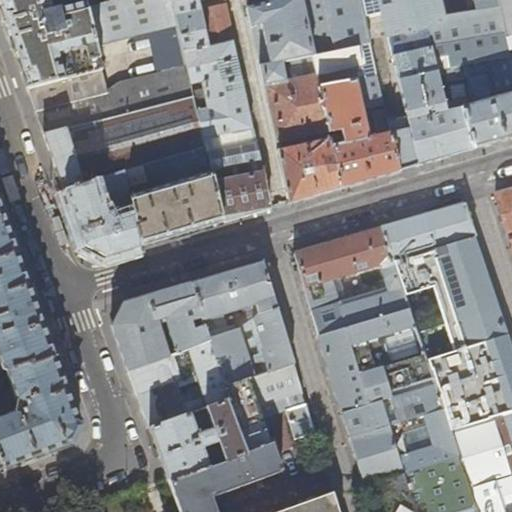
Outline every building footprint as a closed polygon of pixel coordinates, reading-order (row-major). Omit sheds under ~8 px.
[(0,0),(0,15),(11,44),(20,69),(27,89),(102,71),(84,6),(107,0),(0,0)] [(172,0),(188,70),(191,84),(201,82),(203,89),(193,92),(205,149),(222,224),(235,220),(270,210),(225,9),(222,7),(202,12),(200,4),(215,0),(244,0),(247,12),(291,0),(172,0)] [(312,56),(300,0),(291,0),(247,12),(277,143),(323,133),(321,140),(279,150),(291,203),(314,197),(341,189),(317,80),(316,75),(308,77),(307,71),(291,75),(292,80),(285,82),(281,64),(312,56)] [(358,48),(358,46),(388,36),(405,114),(386,118),(390,132),(399,171),(418,166),(470,150),(511,138),(511,72),(496,0),(473,0),(476,13),(442,18),(436,0),(300,0),(312,56),(313,58),(325,55),(358,48)] [(511,0),(496,0),(511,72),(511,0)] [(369,45),(358,48),(325,55),(313,58),(316,75),(362,66),(363,74),(347,77),(346,74),(317,80),(341,189),(368,181),(399,171),(390,132),(368,137),(362,108),(383,104),(369,45)] [(191,84),(188,70),(119,86),(109,94),(103,71),(102,71),(27,89),(28,92),(30,92),(33,99),(36,107),(35,108),(57,171),(63,190),(124,172),(205,149),(193,92),(191,84)] [(124,172),(128,193),(154,186),(155,191),(129,198),(132,209),(141,248),(174,238),(222,224),(205,149),(124,172)] [(124,172),(63,190),(74,221),(84,247),(106,258),(141,248),(132,209),(124,212),(125,217),(108,222),(102,206),(129,198),(128,193),(124,172)] [(511,189),(495,195),(511,245),(511,189)] [(422,217),(380,229),(404,299),(432,290),(445,326),(416,336),(449,433),(511,413),(511,351),(487,279),(473,238),(475,237),(464,204),(422,217)] [(0,472),(35,459),(68,447),(78,424),(68,396),(21,266),(0,207),(0,472)] [(476,511),(449,433),(416,336),(408,311),(404,299),(380,229),(343,239),(293,255),(307,300),(324,357),(354,456),(363,486),(377,482),(384,507),(385,511),(476,511)] [(262,264),(231,273),(191,285),(201,319),(204,329),(208,341),(223,390),(292,364),(283,333),(262,264)] [(191,322),(201,319),(191,285),(187,286),(123,305),(112,328),(116,339),(128,371),(208,341),(204,329),(194,332),(191,322)] [(208,341),(128,371),(138,399),(139,403),(149,431),(196,414),(207,410),(226,402),(227,402),(223,390),(208,341)] [(302,395),(292,364),(223,390),(227,402),(226,402),(245,457),(225,464),(209,470),(170,484),(179,511),(336,511),(332,495),(282,511),(215,511),(211,500),(282,473),(261,419),(284,412),(293,441),(313,433),(302,395)] [(226,402),(207,410),(214,431),(197,437),(194,428),(200,426),(196,414),(149,431),(161,462),(167,479),(168,478),(170,484),(209,470),(202,450),(218,444),(225,464),(245,457),(226,402)] [(511,511),(511,413),(449,433),(476,511),(511,511)]
